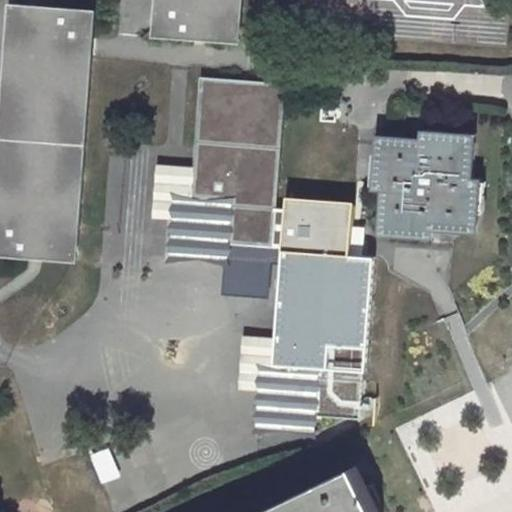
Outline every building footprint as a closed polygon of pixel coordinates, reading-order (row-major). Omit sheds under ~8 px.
[(242,0),(160,0),(158,33),(240,39),(242,0)] [(96,12),(14,6),(0,189),(0,251),(78,258),(96,12)] [(285,86),(206,80),(199,170),(197,201),(179,200),(176,253),(228,257),(229,240),(273,243),(285,86)] [(427,140),(381,138),(378,186),(386,187),(384,231),(433,235),(434,227),(478,230),(482,180),(474,179),(477,135),(460,133),(459,136),(427,134),(427,140)] [(161,166),(157,216),(178,218),(179,200),(197,201),(199,170),(161,166)] [(370,257),(292,250),(285,345),(282,372),(265,371),(261,424),(313,428),(315,411),(359,414),(370,257)] [(246,341),(242,379),(264,381),(265,371),(282,372),(285,345),(246,341)] [(152,444),(169,487),(226,465),(208,422),(152,444)] [(120,462),(139,507),(152,501),(133,457),(120,462)] [(371,511),(354,477),(281,511),(371,511)]
